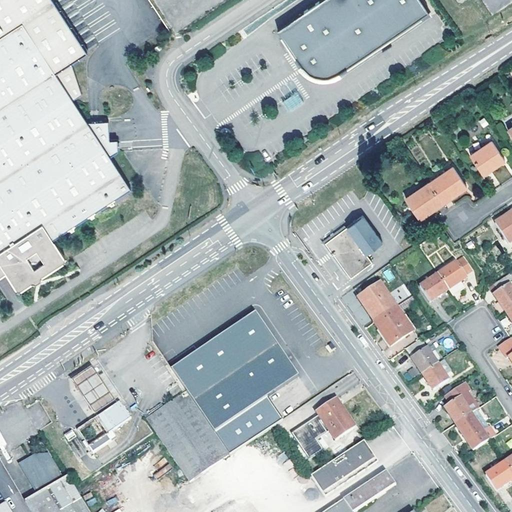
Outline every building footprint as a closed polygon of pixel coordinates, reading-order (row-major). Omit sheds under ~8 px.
[(110,118),(89,121),(74,98),(82,92),(70,60),(87,49),(54,0),(0,0),(0,274),(6,270),(17,289),(20,289),(22,288),(29,284),(33,282),(35,282),(37,282),(42,279),(41,277),(42,275),(62,262),(64,260),(65,259),(64,257),(53,239),(68,229),(69,229),(71,230),(74,228),(74,226),(75,224),(89,215),(90,215),(92,216),(95,214),(95,211),(107,203),(109,203),(111,203),(114,201),(114,198),(115,197),(131,186),(111,154),(118,149),(110,136),(110,118)] [(155,48),(157,52),(164,47),(162,44),(155,48)] [(289,111),(303,102),(297,93),(283,102),(289,111)] [(492,140),(470,154),(483,174),(505,159),(492,140)] [(266,166),(261,152),(249,156),(254,170),(266,166)] [(453,166),(429,182),(443,203),(467,186),(453,166)] [(419,219),(443,203),(429,182),(405,198),(419,219)] [(508,244),(511,241),(511,212),(495,224),(508,244)] [(333,251),(343,266),(351,276),(355,273),(371,261),(367,256),(384,244),(362,215),(326,242),(328,245),(328,246),(332,250),(333,251)] [(332,250),(328,246),(326,248),(340,268),(343,266),(333,251),(332,250)] [(457,262),(438,274),(448,290),(453,297),(463,290),(458,284),(467,278),(457,262)] [(390,269),(384,271),(388,281),(394,278),(390,269)] [(430,302),(448,290),(438,274),(420,286),(430,302)] [(506,313),(511,308),(511,286),(510,284),(511,282),(511,276),(511,274),(495,284),(499,291),(494,294),(506,313)] [(367,311),(374,322),(397,306),(380,282),(357,297),(367,311)] [(495,284),(489,288),(494,294),(499,291),(495,284)] [(401,312),(417,301),(413,296),(397,306),(374,322),(390,347),(413,332),(401,312)] [(214,341),(172,369),(186,390),(187,392),(230,455),(276,425),(283,420),(267,397),(298,376),(256,313),(214,341)] [(511,363),(511,362),(511,340),(510,338),(498,346),(506,358),(508,357),(511,363)] [(406,349),(422,374),(438,364),(421,339),(406,349)] [(445,359),(438,364),(422,374),(433,391),(449,380),(446,375),(453,370),(445,359)] [(92,367),(72,380),(83,397),(95,413),(115,400),(104,383),(92,367)] [(444,407),(455,424),(471,413),(477,409),(466,393),(470,390),(464,382),(454,389),(446,394),(444,396),(450,404),(444,407)] [(443,390),(446,394),(454,389),(451,385),(443,390)] [(230,455),(187,392),(147,419),(190,482),(230,455)] [(337,399),(317,412),(335,439),(355,426),(337,399)] [(77,430),(93,453),(111,440),(107,434),(112,431),(131,418),(120,401),(77,430)] [(483,431),(481,429),(471,413),(455,424),(474,451),(490,440),(495,436),(489,427),(483,431)] [(107,434),(111,440),(116,436),(112,431),(107,434)] [(362,441),(309,477),(324,498),(376,463),(362,441)] [(89,511),(74,486),(69,478),(65,481),(49,455),(38,461),(36,458),(29,463),(28,461),(21,465),(39,496),(26,503),(31,511),(89,511)] [(511,479),(511,473),(504,462),(486,475),(496,490),(511,479)] [(354,511),(395,485),(386,471),(342,500),(324,511),(354,511)]
